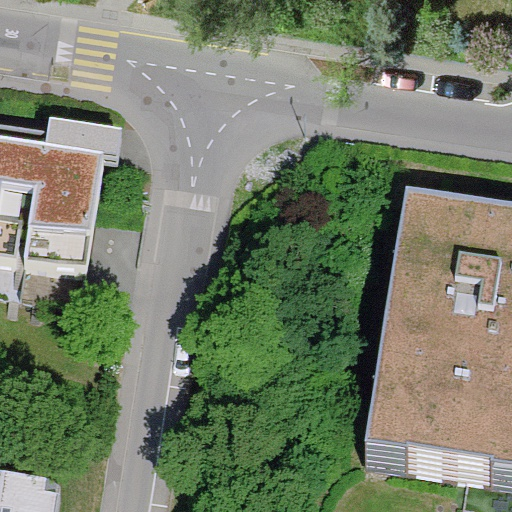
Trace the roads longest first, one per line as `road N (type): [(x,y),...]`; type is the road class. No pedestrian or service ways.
road 1 (residential): [(201,77),(136,511)]
road 2 (residential): [(201,77),(511,124)]
road 3 (residential): [(0,43),(201,77)]
